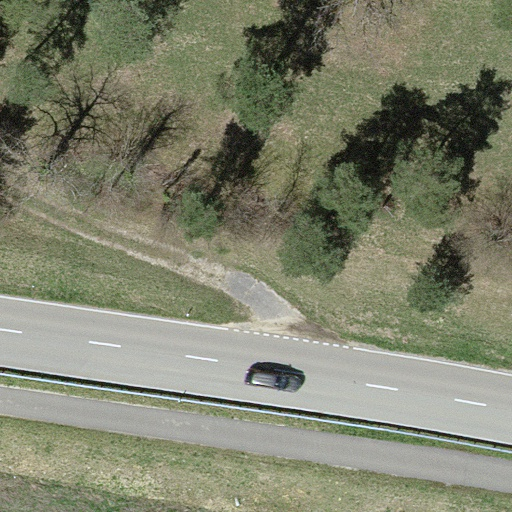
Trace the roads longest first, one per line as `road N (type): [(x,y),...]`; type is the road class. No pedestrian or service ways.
road 1 (secondary): [(511,413),(0,342)]
road 2 (track): [(0,187),(75,226),(259,299),(324,387)]
